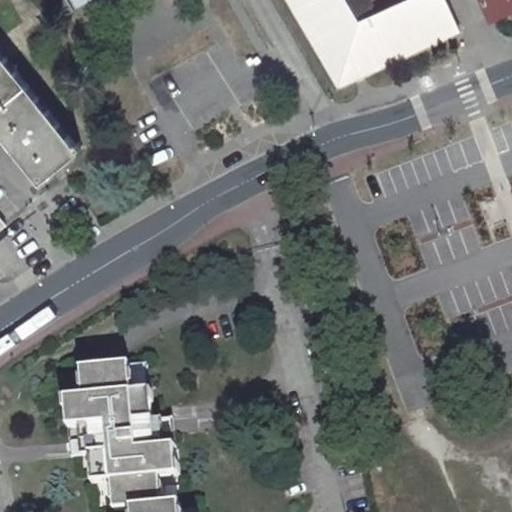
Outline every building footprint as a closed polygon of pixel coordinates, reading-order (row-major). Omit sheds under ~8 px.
[(340,0),(285,0),(335,84),(455,31),(440,0),(420,0),(358,28),(340,0)] [(511,0),(484,0),(491,14),(511,4),(511,0)] [(0,128),(41,182),(81,150),(0,43),(0,128)] [(279,101),(266,106),(268,113),(281,109),(279,101)] [(161,508),(157,479),(175,477),(168,421),(148,422),(144,394),(127,396),(123,366),(76,372),(80,401),(62,404),(70,460),(89,458),(91,486),(109,484),(112,511),(119,511),(132,511),(179,511),(179,505),(161,508)]
